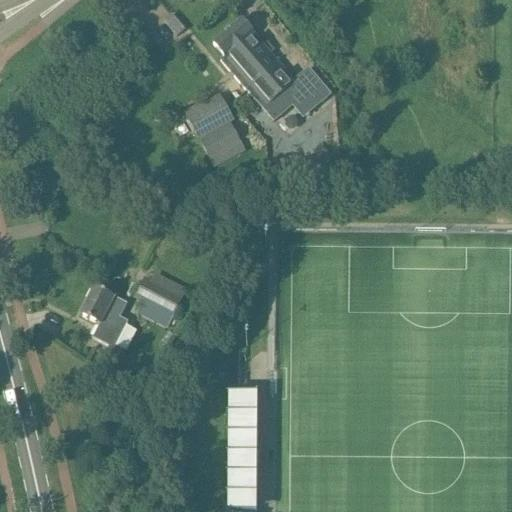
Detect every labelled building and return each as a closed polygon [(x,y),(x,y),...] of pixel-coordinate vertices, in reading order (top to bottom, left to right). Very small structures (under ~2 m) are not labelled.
[(271,56),(243,22),(215,46),(227,60),(223,63),(248,93),(262,81),(254,71),(271,56)] [(262,81),(248,93),(249,94),(264,111),(274,123),(293,107),(307,95),(318,108),(332,96),(311,71),(296,84),(272,56),(254,71),(262,81)] [(234,123),(221,97),(185,115),(199,142),(234,123)] [(210,160),(240,144),(231,127),(201,143),(210,160)] [(182,292),(156,278),(151,287),(145,284),(138,297),(174,316),(181,302),(177,301),(182,292)] [(121,320),(128,306),(110,297),(95,289),(92,297),(81,317),(100,327),(93,341),(115,352),(129,324),(121,320)] [(237,367),(226,367),(225,386),(236,387),(237,367)] [(258,511),(260,397),(232,397),(230,511),(258,511)]
